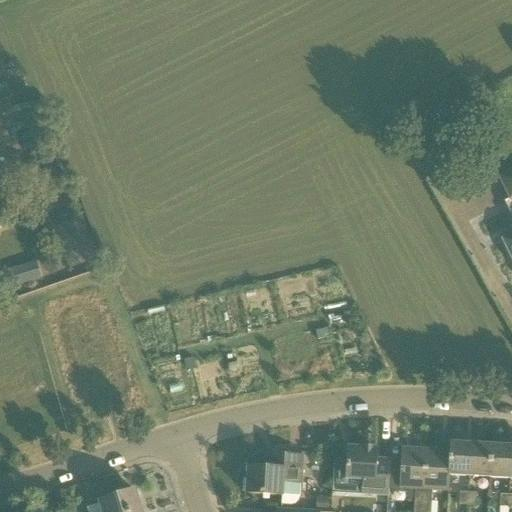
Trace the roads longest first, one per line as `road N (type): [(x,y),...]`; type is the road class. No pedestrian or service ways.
road 1 (residential): [(168,444),(321,409),(511,408)]
road 2 (residential): [(0,497),(168,444)]
road 3 (unknown): [(511,321),(442,189)]
